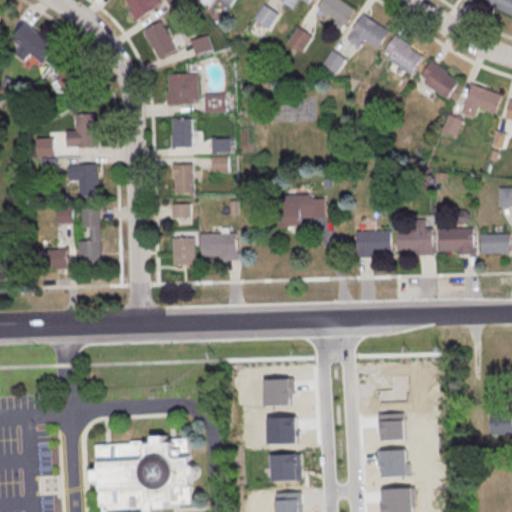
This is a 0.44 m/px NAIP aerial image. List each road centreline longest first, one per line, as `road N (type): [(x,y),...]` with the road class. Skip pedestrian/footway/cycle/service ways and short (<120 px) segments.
road 1 (tertiary): [(0,328),(511,312)]
road 2 (residential): [(141,324),(129,94),(102,39),(52,0)]
road 3 (residential): [(355,511),(344,317)]
road 4 (residential): [(320,318),(329,511)]
road 5 (residential): [(511,59),(407,0)]
